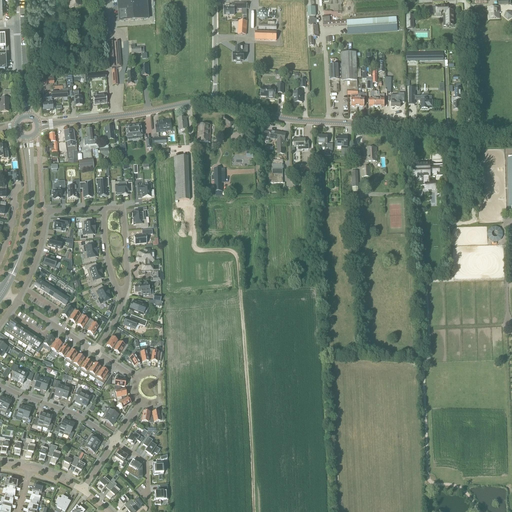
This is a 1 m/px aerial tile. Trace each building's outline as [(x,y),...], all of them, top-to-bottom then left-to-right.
[(67,0),(70,9),(81,5),(79,0),(67,0)] [(146,0),(117,0),(119,20),(148,18),(146,0)] [(448,6),(436,7),(436,16),(445,16),(445,27),(453,26),(453,12),(453,8),(448,8),(448,6)] [(224,16),(232,16),(234,16),(234,9),(234,7),(224,7),(224,16)] [(316,8),(315,8),(308,8),(308,17),(309,17),(309,20),(308,20),(309,25),(310,25),(310,27),(309,27),(309,37),(308,38),(309,46),(314,46),(313,37),(318,37),(317,26),(316,26),(316,25),(317,25),(316,21),(314,21),(314,17),(316,17),(316,8)] [(489,19),(499,19),(499,8),(489,8),(489,19)] [(267,9),(256,9),(256,20),(267,19),(267,9)] [(396,17),(330,22),(322,22),(323,27),(347,26),(348,35),(397,31),(396,17)] [(245,35),(246,22),(239,21),(238,34),(245,35)] [(429,36),(428,27),(414,27),(415,37),(429,36)] [(276,41),(276,33),(255,32),(255,40),(276,41)] [(118,85),(117,68),(121,67),(120,42),(110,43),(111,68),(112,68),(113,86),(118,85)] [(135,45),(131,45),(131,48),(131,54),(142,53),(141,47),(135,48),(135,45)] [(243,53),(243,52),(248,52),(248,47),(235,47),(235,51),(236,51),(236,53),(233,53),(233,61),(236,61),(236,62),(240,62),(240,61),(243,61),(243,53)] [(349,91),(357,91),(356,53),(341,54),(341,65),(342,80),(342,82),(350,82),(350,87),(349,87),(349,91)] [(405,61),(444,61),(443,53),(405,53),(405,61)] [(341,65),(329,65),(330,80),(342,80),(341,65)] [(148,66),(141,66),(141,76),(149,76),(148,66)] [(135,80),(135,72),(127,73),(128,86),(139,85),(138,80),(135,80)] [(454,102),(453,110),(459,110),(459,99),(460,99),(460,84),(455,84),(455,98),(452,98),(452,102),(454,102)] [(275,99),(275,88),(267,88),(267,89),(261,89),(260,97),(266,97),(266,99),(275,99)] [(409,105),(414,105),(414,98),(423,98),(423,88),(409,88),(409,105)] [(79,97),(79,94),(78,91),(73,91),(73,95),(75,107),(82,106),(82,97),(79,97)] [(357,91),(349,91),(352,91),(352,96),(351,96),(351,99),(351,107),(357,107),(357,91)] [(302,103),(302,96),(302,92),(294,93),(294,99),(295,99),(295,103),(302,103)] [(96,94),(93,94),(93,97),(93,98),(94,106),(106,104),(106,96),(97,97),(96,94)] [(391,100),(391,108),(392,108),(394,108),(397,108),(399,108),(400,108),(400,103),(404,103),(404,96),(391,95),(391,100)] [(0,104),(0,113),(8,112),(8,99),(0,99),(0,104)] [(428,110),(428,101),(420,101),(420,105),(421,105),(421,110),(428,110)] [(227,129),(228,128),(234,120),(225,114),(220,122),(222,124),(222,125),(227,129)] [(179,131),(187,130),(186,118),(178,119),(179,131)] [(160,126),(156,126),(157,133),(162,133),(166,132),(166,131),(170,131),(170,132),(171,132),(171,131),(171,129),(170,122),(170,120),(166,120),(159,121),(160,126)] [(210,143),(211,125),(197,124),(196,142),(210,143)] [(132,126),(125,127),(127,139),(128,139),(143,137),(142,125),(135,126),(132,127),(132,126)] [(110,127),(110,126),(107,127),(107,128),(104,128),(106,141),(114,140),(113,127),(110,127)] [(73,132),(64,133),(65,143),(67,143),(69,159),(69,165),(78,165),(77,152),(76,152),(76,147),(77,147),(76,142),(74,142),(73,132)] [(285,134),(271,132),(269,139),(277,140),(278,154),(284,154),(283,142),(284,142),(285,134)] [(55,134),(49,135),(50,144),(54,144),(54,147),(53,147),(54,150),(51,150),(51,154),(57,153),(57,150),(57,142),(55,142),(55,134)] [(319,137),(318,144),(322,145),(321,148),(324,148),(323,155),(331,156),(331,152),(332,152),(332,145),(327,145),(327,137),(319,137)] [(336,145),(336,147),(342,147),(344,147),(344,156),(350,156),(350,148),(346,148),(346,144),(347,144),(347,137),(343,137),(343,138),(340,138),(336,137),(336,145)] [(305,142),(305,140),(294,140),(294,148),(298,148),(298,150),(308,149),(308,141),(305,142)] [(6,152),(5,146),(0,146),(0,157),(3,157),(3,160),(8,159),(7,152),(6,152)] [(108,146),(99,146),(100,156),(108,155),(108,146)] [(367,162),(377,162),(376,148),(366,149),(367,162)] [(184,157),(173,157),(175,201),(185,201),(189,201),(188,157),(184,157)] [(92,160),(79,161),(80,170),(93,168),(92,160)] [(269,184),(283,183),(282,169),(283,169),(283,161),(269,161),(269,184)] [(414,173),(413,173),(413,174),(414,174),(414,178),(420,177),(425,177),(425,183),(425,186),(424,186),(424,187),(425,187),(425,190),(436,190),(435,183),(430,183),(430,177),(430,174),(439,174),(439,167),(432,167),(429,167),(429,165),(415,165),(415,169),(414,169),(414,173)] [(298,174),(302,174),(309,174),(309,166),(302,166),(302,173),(298,173),(298,174)] [(362,178),(370,177),(370,167),(362,168),(362,178)] [(16,172),(12,173),(13,183),(20,182),(20,177),(19,172),(19,169),(15,170),(16,172)] [(108,179),(95,180),(95,185),(97,185),(98,197),(107,197),(106,188),(108,188),(108,179)] [(79,181),(72,181),(72,187),(67,187),(68,199),(77,198),(76,194),(80,194),(79,181)] [(121,183),(122,195),(122,196),(128,196),(128,193),(129,193),(129,187),(132,187),(131,181),(128,181),(128,182),(121,183)] [(52,195),(53,199),(62,198),(61,196),(65,196),(64,182),(58,182),(58,185),(53,185),(53,190),(52,190),(52,191),(51,191),(52,195)] [(111,182),(112,188),(115,188),(115,196),(122,195),(121,183),(115,183),(115,182),(111,182)] [(80,190),(83,190),(83,197),(85,197),(85,198),(89,198),(89,197),(93,197),(92,185),(84,185),(84,183),(79,183),(80,190)] [(141,186),(137,187),(137,195),(141,194),(142,198),(151,198),(151,184),(141,184),(141,186)] [(140,211),(133,211),(134,219),(146,218),(145,211),(146,211),(146,207),(139,208),(140,211)] [(146,218),(134,219),(133,219),(133,227),(141,226),(142,228),(148,228),(148,225),(146,225),(146,218)] [(81,223),(82,229),(95,229),(95,225),(94,225),(94,222),(86,222),(86,219),(80,219),(80,223),(81,223)] [(53,223),(52,228),(54,228),(53,231),(64,233),(64,232),(65,233),(66,229),(68,229),(70,222),(59,220),(59,223),(56,223),(54,222),(54,224),(53,223)] [(95,229),(82,229),(82,236),(81,236),(81,240),(87,239),(87,236),(95,236),(95,232),(95,229)] [(142,236),(134,237),(135,245),(146,244),(145,236),(152,235),(152,230),(142,231),(142,236)] [(63,243),(51,240),(49,248),(61,251),(63,243)] [(83,247),(84,253),(97,251),(96,248),(95,244),(87,246),(87,243),(81,244),(81,247),(83,247)] [(154,263),(154,252),(151,252),(151,250),(143,250),(143,252),(138,252),(139,257),(138,258),(137,258),(137,259),(136,260),(136,261),(137,262),(137,263),(138,263),(138,264),(139,264),(143,264),(143,266),(141,266),(142,272),(154,272),(153,265),(151,265),(151,263),(154,263)] [(97,251),(84,253),(85,260),(83,260),(84,264),(90,262),(90,259),(97,258),(97,255),(98,254),(97,251)] [(50,259),(46,258),(43,265),(54,269),(57,261),(54,260),(54,259),(51,258),(50,259)] [(87,270),(89,277),(101,272),(100,269),(99,266),(91,269),(90,265),(84,267),(85,271),(87,270)] [(101,272),(89,277),(91,283),(89,283),(91,287),(96,285),(95,282),(103,279),(102,276),(103,276),(101,272)] [(39,291),(39,290),(44,282),(39,279),(34,288),(39,291)] [(45,281),(44,282),(39,290),(43,293),(49,284),(45,281)] [(54,287),(49,284),(43,293),(48,296),(53,288),(54,287)] [(152,289),(152,285),(148,285),(148,284),(136,285),(135,285),(136,287),(134,287),(134,294),(135,294),(141,293),(141,297),(150,296),(150,289),(152,289)] [(53,288),(48,296),(52,299),(57,291),(53,288)] [(94,294),(97,300),(109,293),(107,290),(106,291),(105,288),(98,291),(96,288),(91,291),(92,294),(94,294)] [(57,291),(52,299),(56,302),(61,294),(57,291)] [(109,293),(97,300),(100,306),(111,300),(110,297),(110,296),(109,293)] [(61,294),(56,302),(61,304),(66,296),(61,294)] [(67,295),(66,296),(61,304),(65,307),(71,298),(67,295)] [(148,308),(134,303),(133,304),(132,304),(130,310),(145,316),(148,308)] [(76,311),(68,305),(64,312),(63,312),(62,315),(62,316),(67,319),(69,317),(71,318),(76,311)] [(84,316),(76,311),(71,318),(70,321),(75,324),(76,322),(79,323),(84,316)] [(91,321),(84,316),(77,326),(82,329),(84,327),(86,328),(91,321)] [(126,319),(124,325),(134,329),(136,324),(144,327),(146,322),(136,318),(134,322),(126,319)] [(91,321),(86,328),(89,330),(87,332),(94,337),(97,333),(95,332),(99,326),(91,320),(91,321)] [(16,326),(11,322),(5,332),(10,335),(16,326)] [(21,328),(16,326),(10,335),(15,338),(21,328)] [(25,331),(21,328),(15,338),(19,340),(25,331)] [(29,334),(25,331),(19,340),(23,343),(29,334)] [(33,337),(29,334),(23,343),(27,346),(28,344),(33,337)] [(38,340),(33,337),(28,344),(33,347),(38,340)] [(54,340),(49,337),(44,344),(42,347),(50,351),(51,350),(55,344),(52,342),(54,340)] [(112,338),(106,346),(112,350),(113,349),(114,350),(119,343),(119,342),(119,343),(117,342),(118,342),(112,338)] [(38,340),(33,347),(32,349),(36,352),(38,349),(40,345),(42,342),(38,340)] [(61,345),(56,341),(55,344),(51,350),(58,355),(62,349),(60,347),(61,345)] [(114,350),(113,351),(119,355),(120,354),(123,355),(129,346),(121,341),(119,343),(114,350)] [(0,344),(0,350),(5,354),(8,349),(0,344)] [(69,350),(64,346),(62,349),(58,355),(66,359),(70,354),(67,352),(69,350)] [(150,349),(140,351),(140,354),(141,358),(142,362),(142,363),(148,362),(147,357),(150,357),(152,357),(153,352),(153,350),(150,349)] [(77,354),(71,351),(70,354),(66,359),(65,361),(72,366),(77,358),(75,357),(77,354)] [(129,359),(127,361),(131,363),(132,363),(134,367),(140,364),(139,363),(137,360),(139,359),(141,358),(140,354),(140,351),(137,352),(128,357),(129,359)] [(152,357),(151,362),(157,363),(158,360),(160,361),(161,354),(153,352),(152,357)] [(84,359),(79,356),(77,358),(72,366),(77,369),(79,367),(81,369),(85,363),(82,362),(84,359)] [(33,366),(34,363),(27,359),(22,367),(28,370),(31,365),(33,366)] [(92,364),(86,361),(85,363),(81,369),(80,371),(87,376),(88,375),(92,368),(90,367),(92,364)] [(18,367),(15,365),(12,372),(15,373),(11,380),(17,383),(17,382),(22,371),(17,368),(18,367)] [(100,368),(95,365),(92,368),(88,375),(96,380),(101,372),(98,370),(100,368)] [(7,368),(2,376),(5,379),(10,370),(7,368)] [(102,369),(101,372),(96,380),(103,385),(109,377),(106,375),(108,373),(102,369)] [(33,375),(23,370),(22,371),(17,382),(22,385),(25,379),(31,381),(33,375)] [(39,375),(36,374),(33,381),(37,382),(34,389),(40,391),(40,390),(43,381),(38,379),(39,375)] [(120,378),(116,375),(115,386),(119,387),(125,388),(125,382),(120,381),(120,378)] [(49,382),(43,380),(43,381),(40,390),(45,392),(47,386),(50,387),(53,381),(50,380),(49,382)] [(54,381),(52,387),(54,388),(57,389),(55,397),(61,398),(64,387),(65,385),(65,386),(59,384),(60,383),(57,381),(54,381)] [(64,387),(61,398),(66,400),(68,394),(72,395),(74,388),(71,387),(65,385),(64,387)] [(119,387),(115,386),(114,389),(116,399),(121,397),(126,396),(125,390),(120,392),(119,389),(119,387)] [(78,396),(75,403),(80,406),(81,405),(83,400),(85,395),(87,393),(86,393),(86,394),(81,391),(81,390),(79,389),(75,395),(78,396)] [(83,400),(81,405),(86,408),(89,402),(92,403),(95,397),(92,396),(87,393),(85,395),(83,400)] [(121,397),(116,399),(117,401),(124,412),(127,408),(126,407),(130,404),(127,399),(123,402),(121,400),(121,397)] [(5,414),(5,416),(7,417),(11,411),(8,409),(11,402),(6,400),(1,410),(0,411),(0,412),(5,414)] [(107,409),(104,414),(106,415),(116,421),(119,417),(116,415),(112,412),(114,410),(109,406),(107,409)] [(25,409),(20,407),(18,413),(15,412),(12,418),(15,419),(16,417),(22,419),(22,418),(25,409)] [(25,409),(22,418),(28,420),(26,424),(29,425),(32,418),(29,417),(31,410),(26,408),(25,409)] [(154,423),(153,419),(151,419),(148,419),(149,413),(143,412),(142,418),(140,417),(138,422),(151,424),(154,423)] [(163,421),(161,414),(159,415),(158,412),(152,413),(153,419),(154,423),(163,421)] [(36,419),(33,425),(36,426),(42,428),(43,426),(46,416),(41,414),(39,420),(36,419)] [(100,419),(98,421),(104,424),(105,423),(112,428),(116,422),(116,421),(106,415),(104,414),(105,414),(101,419),(100,419)] [(43,426),(42,428),(43,428),(48,429),(47,431),(50,432),(53,425),(50,424),(52,417),(47,415),(46,416),(43,426)] [(58,426),(55,432),(58,433),(63,436),(64,433),(69,424),(63,421),(61,427),(58,426)] [(64,433),(63,436),(64,435),(69,437),(68,439),(71,440),(74,434),(71,432),(74,425),(69,423),(69,424),(64,433)] [(130,437),(127,442),(131,444),(130,445),(134,447),(137,442),(140,444),(146,435),(147,433),(144,431),(139,437),(139,438),(134,434),(134,435),(131,433),(129,437),(130,437)] [(91,434),(86,441),(88,443),(97,449),(100,444),(95,440),(97,438),(91,434)] [(0,437),(0,445),(2,446),(1,453),(6,454),(7,450),(8,451),(9,439),(0,437)] [(147,437),(143,445),(147,448),(145,452),(152,457),(154,453),(156,455),(160,450),(150,444),(152,441),(147,437)] [(26,442),(24,450),(27,451),(26,457),(31,459),(32,455),(33,455),(34,447),(31,446),(32,440),(26,439),(26,442)] [(26,442),(22,441),(22,444),(15,443),(14,451),(15,452),(14,455),(20,456),(21,449),(24,450),(26,442)] [(97,449),(88,443),(85,448),(82,446),(80,448),(86,452),(88,450),(94,454),(97,449)] [(49,456),(52,446),(49,445),(47,450),(41,448),(39,456),(40,457),(39,460),(44,462),(46,455),(49,456)] [(52,446),(49,456),(52,457),(50,464),(55,466),(56,462),(57,462),(60,454),(55,453),(57,448),(52,446)] [(128,458),(119,452),(114,458),(123,464),(121,467),(124,469),(127,464),(125,462),(128,458)] [(73,466),(77,459),(74,457),(72,462),(66,459),(63,465),(64,465),(63,468),(68,471),(71,465),(73,466)] [(77,459),(73,466),(76,467),(73,474),(78,476),(80,473),(84,466),(79,463),(80,460),(77,459)] [(132,461),(126,472),(139,480),(139,478),(142,478),(142,467),(141,467),(132,461)] [(153,476),(163,475),(162,463),(153,464),(153,476)] [(112,484),(110,482),(109,483),(104,479),(99,486),(100,486),(97,489),(102,493),(106,487),(108,489),(112,484)] [(14,491),(15,491),(19,492),(20,489),(17,488),(17,482),(7,480),(4,488),(6,489),(14,491)] [(116,485),(114,483),(108,489),(111,491),(106,496),(110,500),(113,497),(113,498),(119,492),(114,488),(116,485)] [(155,495),(154,495),(154,502),(155,502),(155,506),(161,506),(160,502),(167,502),(167,501),(168,501),(167,486),(160,486),(160,487),(160,492),(155,493),(155,495)] [(38,497),(39,494),(41,495),(43,489),(34,487),(31,492),(28,491),(27,494),(31,495),(32,496),(38,497)] [(14,491),(6,489),(5,495),(7,495),(6,498),(13,500),(17,501),(18,498),(15,497),(15,491),(14,491)] [(40,498),(38,497),(32,496),(31,495),(29,501),(26,500),(25,503),(29,504),(30,504),(30,505),(36,506),(37,503),(39,504),(40,498)] [(58,498),(55,504),(58,505),(55,509),(60,511),(66,511),(72,503),(67,501),(68,499),(62,497),(61,499),(58,498)] [(127,508),(133,502),(131,500),(128,502),(124,497),(118,503),(119,503),(116,506),(119,510),(125,506),(127,508)] [(13,500),(4,498),(3,503),(4,504),(4,507),(10,509),(10,508),(15,510),(16,507),(12,506),(13,500)] [(139,498),(135,501),(141,508),(145,505),(139,498)] [(133,502),(127,508),(129,510),(126,511),(134,511),(133,511),(136,509),(134,506),(135,505),(133,502)]
